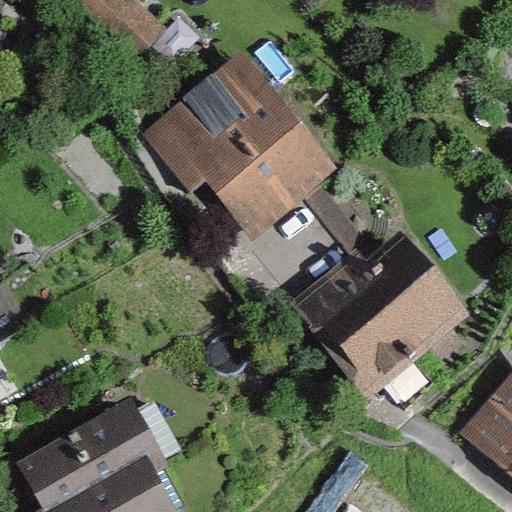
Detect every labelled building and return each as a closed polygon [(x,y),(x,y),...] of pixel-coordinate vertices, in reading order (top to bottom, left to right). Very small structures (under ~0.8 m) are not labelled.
[(166,39),(125,0),(57,0),(134,73),(166,39)] [(247,63),(151,138),(239,251),(336,175),(247,63)] [(463,332),(396,247),(309,316),(376,400),(463,332)] [(511,390),(470,436),(511,474),(511,390)] [(139,413),(24,469),(45,511),(77,511),(155,474),(166,469),(139,413)] [(173,511),(155,474),(77,511),(173,511)]
